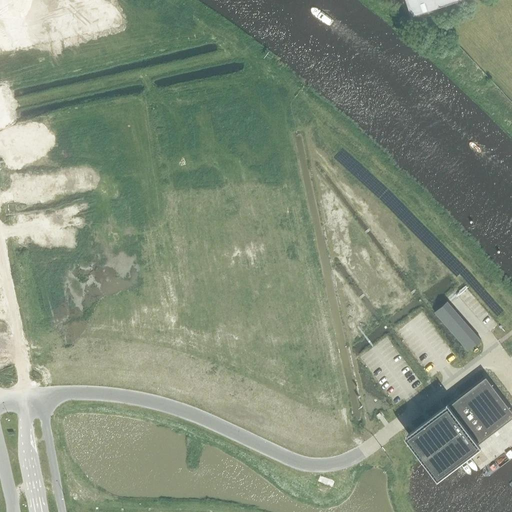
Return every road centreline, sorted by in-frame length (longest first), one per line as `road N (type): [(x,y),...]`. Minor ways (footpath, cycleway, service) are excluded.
road 1 (unclassified): [(362,452),(309,465),(164,406),(102,394),(35,398)]
road 2 (unclassified): [(35,398),(44,356),(0,130)]
road 3 (track): [(0,108),(215,58)]
road 4 (track): [(0,247),(25,387),(35,398)]
